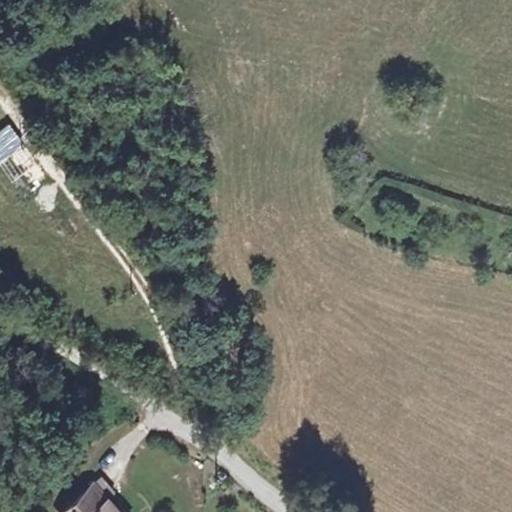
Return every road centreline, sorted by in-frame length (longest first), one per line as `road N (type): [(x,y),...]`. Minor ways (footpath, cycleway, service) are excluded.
road 1 (track): [(0,83),(144,284),(190,410),(185,426)]
road 2 (unclassified): [(306,511),(185,426),(0,314)]
